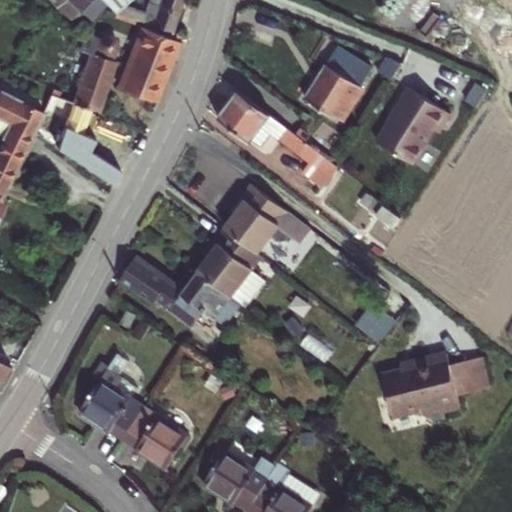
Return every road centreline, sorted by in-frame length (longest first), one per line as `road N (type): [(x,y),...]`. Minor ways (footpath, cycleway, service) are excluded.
road 1 (tertiary): [(10,425),(180,106),(214,0)]
road 2 (unclassified): [(10,425),(87,474),(127,511)]
